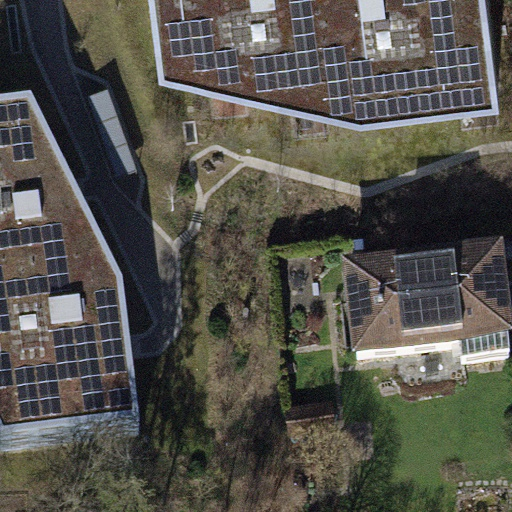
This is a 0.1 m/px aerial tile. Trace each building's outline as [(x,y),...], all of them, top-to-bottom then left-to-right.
[(149,0),(157,60),(305,91),(319,0),(149,0)] [(484,0),(319,0),(305,91),(359,103),(496,85),(484,0)] [(0,294),(89,249),(25,119),(0,121),(0,294)] [(117,305),(89,249),(0,294),(0,455),(135,438),(117,305)] [(511,297),(508,253),(339,269),(350,381),(511,364),(511,297)]
